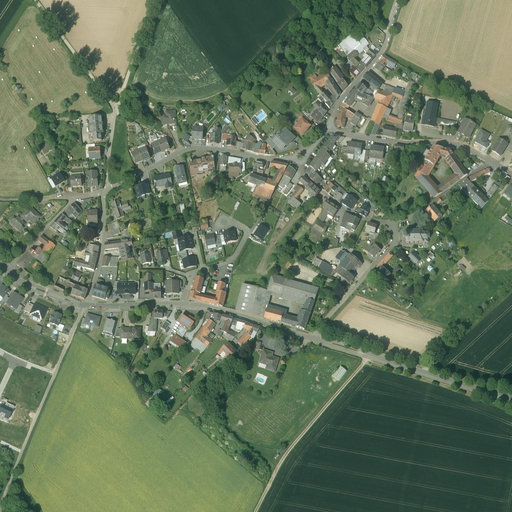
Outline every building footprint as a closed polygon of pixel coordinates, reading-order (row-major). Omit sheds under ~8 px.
[(356,40),(343,51),(347,57),(353,51),(360,45),(356,40)] [(360,45),(363,50),(369,45),(365,40),(360,45)] [(380,44),(376,41),(372,46),(375,48),(374,49),(376,50),(377,50),(379,51),(379,50),(380,48),(378,46),(380,44)] [(363,50),(360,45),(353,51),(357,55),(358,56),(364,51),(363,50)] [(372,46),(369,49),(369,50),(366,54),(367,55),(372,59),(376,54),(372,51),(374,49),(375,48),(372,46)] [(353,51),(347,57),(349,59),(350,62),(352,64),(353,66),(356,69),(360,73),(367,65),(363,60),(359,64),(357,63),(357,64),(353,60),(354,59),(357,57),(356,56),(357,55),(353,51)] [(367,55),(363,60),(368,64),(372,59),(367,55)] [(394,62),(384,56),(380,61),(391,67),(391,66),(394,62)] [(383,67),(377,63),(374,67),(380,72),(383,67)] [(352,67),(349,70),(351,72),(350,73),(355,78),(360,73),(356,69),(353,66),(352,67)] [(333,83),(327,73),(310,83),(322,96),(325,94),(320,87),(326,83),(328,87),(333,83)] [(337,73),(333,77),(335,81),(343,91),(347,87),(342,80),(344,79),(341,75),(339,76),(337,73)] [(381,84),(368,73),(363,78),(378,91),(379,91),(383,93),(386,86),(381,84)] [(409,82),(403,92),(386,86),(383,93),(392,96),(401,99),(407,102),(415,86),(409,82)] [(336,88),(333,83),(328,87),(334,96),(331,100),(334,103),(340,94),(336,88)] [(367,89),(359,83),(354,90),(360,94),(362,95),(363,94),(367,89)] [(360,94),(354,90),(349,97),(342,108),(346,110),(356,99),(360,94)] [(383,93),(379,91),(378,91),(375,96),(373,99),(378,99),(380,101),(388,105),(392,96),(383,93)] [(370,98),(363,94),(362,95),(360,94),(356,99),(363,103),(362,104),(368,107),(373,99),(370,98)] [(330,99),(327,96),(324,99),(327,103),(325,104),(329,109),(334,103),(331,100),(330,99)] [(398,119),(388,116),(390,111),(386,109),(382,119),(396,124),(401,126),(402,121),(407,102),(401,99),(399,105),(401,105),(398,119)] [(388,105),(380,101),(371,121),(379,125),(382,119),(386,109),(388,105)] [(427,102),(424,116),(423,116),(422,125),(435,127),(436,124),(437,119),(435,118),(437,104),(427,102)] [(321,106),(320,107),(316,104),(314,106),(317,110),(323,117),(327,112),(321,106)] [(346,110),(342,108),(339,112),(336,123),(338,126),(343,128),(346,117),(351,121),(354,116),(346,110)] [(323,117),(317,110),(311,117),(318,123),(323,117)] [(175,112),(166,113),(166,117),(161,118),(161,125),(167,125),(176,124),(175,112)] [(307,119),(302,114),(299,118),(301,120),(302,119),(306,122),(309,120),(307,119)] [(360,119),(354,116),(351,121),(350,122),(355,126),(360,119)] [(411,118),(406,117),(404,126),(403,131),(404,131),(412,133),(413,126),(415,117),(411,116),(411,118)] [(101,117),(89,118),(91,118),(91,126),(90,126),(90,127),(91,126),(92,134),(91,134),(91,135),(93,135),(101,134),(103,134),(101,117)] [(302,119),(301,120),(294,128),(302,135),(305,132),(308,129),(307,129),(310,126),(306,122),(302,119)] [(457,122),(437,119),(436,124),(456,127),(457,122)] [(461,126),(458,133),(468,138),(475,126),(465,120),(461,126)] [(391,128),(383,126),(383,128),(384,130),(383,135),(395,138),(396,132),(397,130),(395,129),(391,129),(391,128)] [(203,129),(193,128),(192,139),(202,140),(203,129)] [(220,129),(215,129),(214,134),(211,134),(210,143),(218,143),(220,129)] [(285,131),(283,133),(281,136),(279,139),(278,139),(285,145),(287,147),(289,144),(290,144),(291,142),(291,141),(294,139),(285,131)] [(480,131),(478,135),(479,135),(475,142),(486,148),(488,143),(485,142),(489,135),(480,131)] [(262,141),(255,132),(253,135),(259,142),(261,144),(262,141)] [(101,134),(93,135),(94,142),(102,141),(101,134)] [(285,145),(278,139),(279,139),(275,135),(271,139),(271,140),(277,144),(282,149),(285,145)] [(340,137),(334,136),(333,136),(329,141),(334,145),(337,147),(340,143),(337,140),(340,137)] [(235,138),(228,137),(227,141),(227,145),(235,146),(236,142),(235,142),(235,138)] [(277,144),(271,140),(271,139),(269,137),(266,141),(268,144),(272,150),(277,144)] [(257,145),(254,144),(256,141),(253,139),(250,143),(251,143),(249,151),(258,154),(261,144),(259,142),(258,142),(257,145)] [(507,145),(499,139),(491,151),(500,156),(507,145)] [(166,140),(158,142),(162,152),(166,151),(165,151),(170,149),(166,140)] [(329,141),(323,148),(328,151),(329,152),(330,150),(331,149),(334,151),(337,147),(334,145),(329,141)] [(158,142),(151,145),(155,155),(159,153),(160,153),(162,152),(158,142)] [(248,142),(245,142),(244,144),(236,142),(235,146),(235,147),(249,151),(251,143),(250,143),(248,142)] [(443,149),(433,147),(430,152),(426,150),(423,156),(426,158),(425,161),(433,166),(440,156),(443,149)] [(146,148),(139,151),(143,161),(146,160),(145,160),(150,158),(146,148)] [(328,151),(323,148),(316,159),(322,164),(323,165),(330,157),(329,156),(326,154),(328,151)] [(95,149),(89,149),(89,150),(90,159),(100,159),(99,149),(95,149)] [(467,175),(451,151),(450,150),(443,149),(440,156),(446,158),(445,159),(457,175),(437,189),(427,177),(433,166),(425,161),(414,178),(434,198),(467,175)] [(139,151),(131,154),(135,164),(139,162),(140,163),(143,161),(139,151)] [(209,157),(201,158),(201,160),(202,169),(207,169),(207,170),(214,169),(213,159),(213,158),(213,157),(212,157),(209,157)] [(220,157),(217,157),(217,169),(218,173),(219,173),(220,173),(220,170),(225,170),(225,166),(220,166),(220,157)] [(240,159),(230,157),(229,165),(240,164),(240,168),(242,168),(242,169),(243,169),(244,163),(240,163),(240,159)] [(322,164),(316,159),(309,167),(315,171),(318,169),(321,166),(323,168),(324,166),(323,165),(322,164)] [(201,160),(193,161),(189,161),(188,162),(188,163),(189,164),(190,170),(191,174),(199,173),(199,172),(203,171),(202,169),(201,160)] [(263,163),(254,162),(252,172),(256,173),(256,170),(257,167),(262,168),(263,163)] [(287,165),(275,163),(271,162),(269,167),(279,169),(277,173),(282,176),(287,165)] [(240,164),(229,165),(229,170),(229,173),(233,173),(240,173),(240,172),(240,168),(240,164)] [(295,171),(289,166),(284,176),(291,180),(295,171)] [(183,167),(175,169),(178,182),(183,181),(183,183),(187,182),(183,167)] [(315,171),(309,167),(305,172),(310,176),(311,175),(312,176),(315,173),(314,173),(315,171)] [(489,168),(472,176),(474,181),(483,177),(490,173),(489,172),(491,172),(489,168)] [(97,172),(87,173),(88,187),(98,186),(97,172)] [(264,188),(256,185),(254,190),(253,193),(270,199),(277,184),(282,176),(277,173),(271,183),(265,181),(264,188)] [(315,173),(312,176),(311,175),(310,176),(309,178),(310,179),(315,183),(318,179),(319,180),(320,180),(317,183),(318,184),(322,180),(321,179),(315,173)] [(65,182),(60,174),(51,180),(56,187),(65,182)] [(169,175),(155,178),(157,187),(165,185),(166,189),(172,188),(171,184),(172,184),(169,175)] [(259,178),(251,175),(248,183),(254,186),(256,186),(256,185),(259,178)] [(291,180),(284,176),(280,182),(285,186),(287,187),(289,183),(291,180)] [(81,177),(70,178),(71,180),(71,187),(72,187),(82,187),(81,177)] [(310,184),(303,177),(302,179),(299,182),(307,188),(310,184)] [(266,180),(259,178),(256,185),(264,188),(265,181),(266,180)] [(466,179),(458,185),(467,194),(474,187),(470,183),(466,179)] [(328,186),(322,180),(318,184),(317,185),(320,187),(321,185),(325,189),(328,186)] [(319,192),(310,184),(307,188),(308,188),(306,190),(309,193),(307,194),(314,199),(319,192)] [(337,189),(330,184),(328,186),(325,189),(323,190),(327,194),(329,191),(331,192),(332,190),(334,192),(337,189)] [(137,193),(138,198),(145,196),(145,195),(150,194),(149,192),(148,185),(144,186),(144,185),(135,187),(137,193)] [(494,185),(487,195),(491,198),(498,188),(494,185)] [(295,192),(291,196),(292,197),(296,199),(303,190),(299,187),(295,192)] [(479,192),(474,187),(467,194),(481,209),(488,201),(481,194),(482,193),(480,191),(479,192)] [(337,189),(334,192),(336,193),(333,198),(338,202),(342,198),(345,193),(343,192),(341,195),(338,193),(340,190),(338,188),(337,189)] [(450,191),(444,195),(447,199),(450,197),(449,196),(452,194),(450,191)] [(270,199),(253,193),(251,196),(268,202),(270,199)] [(357,201),(348,195),(344,200),(342,204),(351,210),(357,201)] [(444,195),(439,199),(442,202),(441,203),(442,204),(448,200),(447,199),(444,195)] [(296,199),(292,197),(289,201),(297,209),(301,204),(296,199)] [(84,203),(79,208),(82,211),(89,203),(92,198),(84,200),(86,202),(87,203),(86,205),(84,203)] [(439,199),(430,206),(431,207),(432,206),(434,208),(441,203),(442,202),(439,199)] [(119,201),(111,203),(117,219),(124,217),(122,211),(129,208),(127,203),(120,205),(119,201)] [(312,206),(305,201),(302,205),(301,204),(297,209),(297,210),(301,213),(302,212),(304,210),(306,211),(308,209),(309,210),(312,206)] [(339,209),(326,201),(322,207),(325,209),(322,213),(326,215),(328,212),(334,216),(339,209)] [(77,206),(75,203),(71,207),(79,215),(82,211),(79,208),(78,207),(79,206),(78,205),(77,206)] [(373,205),(370,203),(367,207),(364,204),(362,207),(361,207),(358,214),(366,217),(369,210),(370,209),(373,205)] [(431,207),(425,212),(434,223),(442,217),(434,208),(432,206),(431,207)] [(79,215),(71,207),(67,211),(70,215),(72,214),(76,219),(79,215)] [(30,208),(24,213),(24,214),(21,217),(21,218),(19,220),(21,222),(23,220),(25,222),(29,218),(34,223),(40,218),(36,214),(30,208)] [(97,211),(88,211),(88,223),(94,223),(94,221),(98,221),(97,211)] [(352,216),(345,212),(343,221),(349,223),(352,216)] [(326,215),(322,213),(318,219),(323,223),(328,216),(326,215)] [(62,215),(62,214),(54,223),(66,232),(73,223),(62,215)] [(359,220),(352,216),(349,223),(356,227),(359,220)] [(19,220),(17,218),(15,220),(13,218),(10,221),(13,225),(14,227),(15,228),(16,227),(20,232),(23,229),(21,227),(24,224),(19,220)] [(327,228),(317,221),(312,228),(322,235),(327,228)] [(356,227),(349,223),(343,221),(341,226),(353,232),(353,230),(355,231),(356,227)] [(199,224),(201,231),(209,229),(207,222),(199,224)] [(66,232),(54,223),(50,227),(49,229),(64,239),(68,233),(66,232)] [(377,226),(369,223),(367,227),(365,231),(370,233),(370,232),(373,233),(375,230),(377,226)] [(255,237),(261,241),(269,230),(261,225),(254,235),(255,237)] [(417,230),(412,230),(413,231),(409,231),(409,230),(408,230),(408,231),(405,231),(404,231),(404,232),(405,234),(404,234),(404,235),(403,235),(403,241),(404,240),(404,241),(405,241),(405,243),(404,244),(405,244),(405,243),(409,243),(409,244),(409,243),(413,243),(413,244),(414,244),(414,243),(417,243),(417,244),(418,244),(418,243),(422,243),(423,243),(423,245),(425,245),(425,243),(428,243),(428,241),(427,240),(429,238),(430,239),(430,238),(429,238),(429,236),(430,235),(429,235),(427,233),(427,232),(426,233),(422,233),(422,231),(423,231),(422,230),(422,231),(417,231),(417,230)] [(234,232),(223,234),(224,235),(225,242),(225,243),(236,241),(234,232)] [(127,240),(120,240),(121,242),(121,248),(123,248),(132,246),(131,241),(131,236),(130,233),(126,234),(126,237),(127,237),(127,240)] [(48,241),(42,236),(38,241),(45,246),(48,241)] [(181,238),(178,239),(178,240),(179,245),(191,242),(190,236),(181,238)] [(213,236),(205,237),(206,246),(210,245),(210,246),(215,245),(214,238),(213,236)] [(55,247),(48,241),(45,246),(46,247),(42,251),(41,250),(40,251),(41,252),(48,256),(55,247)] [(94,242),(91,241),(88,247),(87,250),(81,262),(95,265),(97,259),(99,247),(93,245),(94,242)] [(191,249),(193,248),(191,242),(179,245),(180,251),(180,252),(186,250),(191,249)] [(374,245),(371,248),(370,247),(367,251),(370,253),(369,254),(373,257),(376,253),(377,254),(380,250),(374,245)] [(128,250),(127,248),(123,248),(119,249),(121,257),(122,261),(130,260),(129,254),(128,252),(129,252),(128,250)] [(37,250),(33,254),(29,251),(27,254),(32,259),(34,257),(35,255),(37,256),(41,252),(40,251),(37,250)] [(47,258),(41,252),(37,256),(35,255),(34,257),(44,265),(46,263),(47,258)] [(164,252),(156,254),(158,263),(166,262),(165,258),(164,252)] [(421,259),(413,252),(408,257),(416,264),(421,259)] [(26,253),(16,265),(23,270),(32,259),(27,254),(26,253)] [(390,274),(382,267),(385,265),(393,256),(389,253),(375,268),(378,271),(375,274),(384,282),(387,279),(391,275),(390,274)] [(149,254),(140,256),(142,265),(151,263),(150,259),(149,254)] [(343,254),(337,260),(342,263),(345,259),(347,260),(348,258),(343,254)] [(322,264),(321,263),(318,269),(332,277),(334,274),(335,274),(336,273),(339,275),(342,272),(345,274),(347,272),(352,277),(354,275),(351,272),(359,262),(351,255),(348,258),(347,260),(345,259),(342,263),(337,269),(335,271),(333,269),(322,264)] [(110,258),(104,257),(101,267),(117,267),(117,262),(117,258),(110,258)] [(182,261),(184,269),(197,266),(195,258),(188,259),(182,260),(182,261)] [(318,259),(314,267),(318,269),(321,263),(322,264),(323,262),(318,259)] [(95,265),(81,262),(75,260),(73,266),(82,268),(94,271),(95,265)] [(31,267),(36,270),(40,265),(36,261),(31,267)] [(397,266),(390,274),(391,275),(387,279),(390,281),(401,269),(397,266)] [(76,272),(75,272),(72,279),(78,282),(82,274),(76,272)] [(352,277),(347,272),(345,274),(342,278),(345,280),(349,284),(354,278),(352,277)] [(286,280),(272,276),(267,291),(272,292),(271,292),(282,295),(286,280)] [(75,286),(59,277),(54,286),(71,295),(76,297),(79,287),(75,286)] [(204,279),(196,277),(194,285),(202,287),(204,279)] [(319,289),(286,280),(282,295),(307,302),(308,300),(314,302),(319,289)] [(225,285),(218,283),(216,292),(218,292),(223,293),(225,285)] [(118,294),(126,294),(127,284),(118,284),(118,290),(118,294)] [(135,284),(127,284),(126,294),(135,294),(135,290),(135,284)] [(267,291),(259,288),(260,285),(257,284),(256,288),(248,285),(248,286),(243,284),(236,310),(242,312),(264,319),(264,318),(267,308),(271,292),(267,291)] [(100,287),(96,285),(92,296),(105,300),(105,299),(106,299),(107,297),(106,297),(108,289),(104,288),(105,287),(103,287),(103,288),(101,287),(100,287)] [(202,287),(194,285),(192,292),(198,294),(200,294),(202,287)] [(8,290),(2,286),(0,288),(0,297),(2,299),(5,294),(8,290)] [(88,290),(79,287),(76,297),(84,300),(88,290)] [(160,299),(160,289),(152,289),(149,289),(149,291),(149,299),(160,299)] [(192,292),(191,292),(189,299),(201,302),(203,297),(202,296),(202,298),(198,297),(198,294),(192,292)] [(223,293),(218,292),(216,300),(205,298),(206,297),(203,297),(201,302),(223,307),(226,294),(223,293)] [(23,299),(13,293),(9,299),(7,303),(11,306),(11,307),(15,310),(16,310),(19,305),(23,299)] [(23,311),(30,314),(34,306),(27,303),(23,311)] [(306,304),(304,309),(302,308),(298,320),(296,327),(305,330),(313,306),(306,304)] [(39,307),(34,305),(34,306),(30,314),(29,315),(42,321),(46,310),(42,308),(40,309),(39,308),(39,307)] [(281,311),(274,309),(274,310),(267,308),(264,318),(296,327),(298,320),(282,316),(283,313),(280,312),(281,311)] [(155,314),(152,314),(152,318),(150,318),(148,332),(155,332),(156,319),(162,319),(162,317),(166,317),(166,312),(163,312),(163,311),(155,311),(155,314)] [(61,316),(53,313),(52,317),(51,316),(50,320),(51,320),(49,324),(57,327),(58,324),(61,316)] [(222,316),(214,314),(212,320),(214,321),(217,322),(220,322),(220,320),(221,320),(222,316)] [(87,315),(86,319),(84,324),(97,328),(100,318),(87,315)] [(187,319),(182,316),(178,322),(183,325),(180,328),(186,332),(188,329),(189,329),(193,324),(192,323),(193,322),(194,320),(189,317),(187,319)] [(233,319),(222,316),(221,320),(226,321),(224,325),(229,327),(231,323),(233,319)] [(117,321),(106,318),(102,334),(112,337),(117,321)] [(242,322),(233,319),(231,323),(235,325),(233,330),(237,331),(237,329),(241,330),(243,328),(244,327),(246,323),(242,322)] [(204,328),(203,327),(193,341),(199,345),(196,348),(202,352),(207,347),(201,343),(206,336),(217,322),(214,321),(212,320),(211,320),(210,322),(209,321),(204,328)] [(170,324),(165,321),(160,328),(165,332),(167,328),(170,324)] [(246,333),(238,342),(242,346),(250,337),(253,339),(260,327),(246,323),(244,327),(243,328),(247,329),(249,330),(247,334),(246,333)] [(133,329),(121,329),(121,330),(120,333),(122,333),(121,338),(129,339),(133,340),(140,340),(140,329),(133,328),(133,329)] [(179,330),(174,338),(172,337),(169,342),(176,347),(177,346),(182,349),(186,344),(181,340),(185,334),(179,330)] [(236,336),(228,331),(225,337),(231,341),(236,336)] [(206,336),(201,343),(207,347),(212,341),(206,336)] [(236,352),(227,344),(218,352),(226,361),(236,352)] [(279,359),(267,356),(268,352),(263,350),(259,363),(276,368),(279,359)] [(340,366),(332,375),(339,381),(347,371),(340,366)] [(0,415),(8,419),(10,414),(9,414),(11,410),(4,407),(1,405),(0,407),(0,415)]
